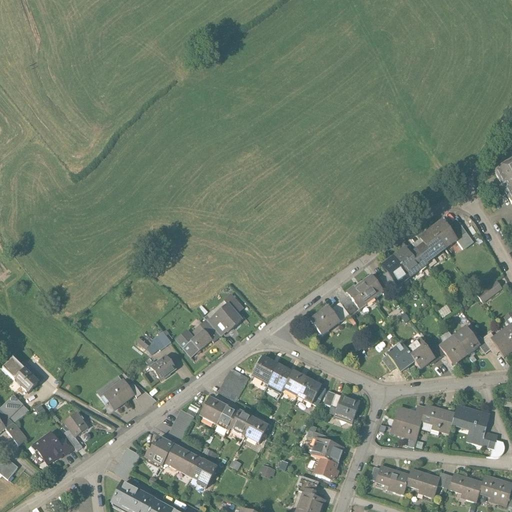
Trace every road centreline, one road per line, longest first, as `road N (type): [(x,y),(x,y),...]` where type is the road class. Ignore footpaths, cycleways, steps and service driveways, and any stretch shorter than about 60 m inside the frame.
road 1 (residential): [(265,334),(449,200),(474,207),(511,272)]
road 2 (residential): [(92,462),(265,334)]
road 3 (residential): [(511,460),(494,465),(362,451)]
road 4 (residential): [(265,334),(381,392)]
